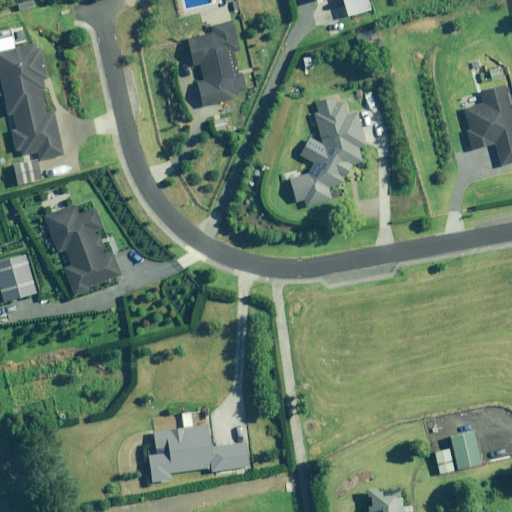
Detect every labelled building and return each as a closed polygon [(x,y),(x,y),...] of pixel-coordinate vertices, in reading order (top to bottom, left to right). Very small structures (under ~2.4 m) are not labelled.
[(306,0),(307,2),(312,0),(337,0),(342,15),(367,8),(364,0),(306,0)] [(192,83),(197,107),(230,100),(229,93),(244,90),(240,72),(235,73),(230,51),(237,50),(231,20),(210,25),(211,32),(185,38),(191,65),(196,64),(199,79),(192,83)] [(374,28),(352,35),(359,56),(381,48),(374,28)] [(34,150),(36,160),(61,155),(51,110),(43,112),(38,89),(42,89),(40,79),(44,79),(37,47),(33,48),(32,41),(0,48),(0,99),(3,115),(9,114),(13,129),(8,130),(12,149),(17,148),(19,154),(34,150)] [(310,54),(300,56),(302,69),(313,66),(310,54)] [(485,69),(488,80),(501,77),(497,65),(485,69)] [(461,130),(466,150),(492,143),(497,164),(511,160),(511,124),(501,85),(479,91),(483,103),(461,109),(466,128),(461,130)] [(332,95),(312,101),(315,111),(310,113),(318,143),(307,137),(296,155),(310,162),(304,172),(284,177),(291,204),(299,202),(301,208),(329,201),(326,186),(341,182),(340,178),(349,165),(360,162),(355,146),(363,144),(354,111),(344,113),(341,101),(334,103),(332,95)] [(225,119),(211,123),(214,132),(228,128),(225,119)] [(8,165),(12,185),(38,179),(34,159),(8,165)] [(58,267),(70,296),(86,290),(84,286),(116,274),(107,252),(100,255),(97,249),(100,248),(95,236),(92,237),(89,230),(99,226),(91,207),(77,212),(72,198),(36,213),(52,255),(60,251),(66,265),(58,267)] [(0,298),(1,303),(34,294),(24,256),(0,262),(0,298)] [(145,456),(148,482),(168,479),(167,472),(208,467),(208,471),(245,466),(242,441),(207,445),(204,423),(148,431),(151,450),(160,449),(161,454),(145,456)] [(432,453),(437,472),(478,463),(470,430),(446,436),(449,449),(432,453)] [(400,511),(399,487),(364,490),(364,497),(368,497),(368,505),(363,506),(363,511),(400,511)]
